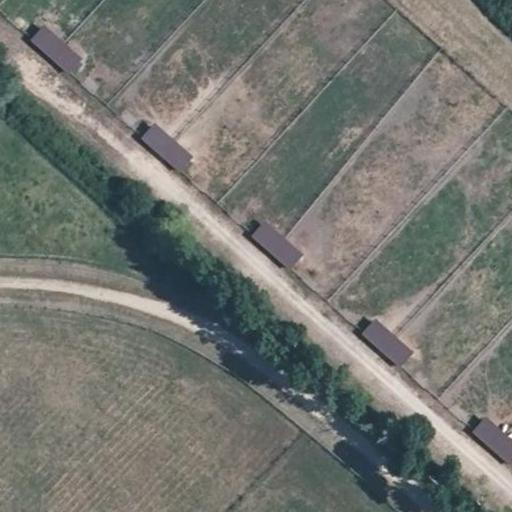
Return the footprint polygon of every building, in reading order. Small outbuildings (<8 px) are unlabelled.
[(82,60),(45,26),(31,41),(68,75),(82,60)] [(195,158),(155,124),(141,141),(181,174),(195,158)] [(303,254),(265,222),(251,238),(290,270),(303,254)] [(414,354),(375,320),(362,335),(400,369),(414,354)] [(511,440),(485,418),(472,434),(511,467),(511,440)]
